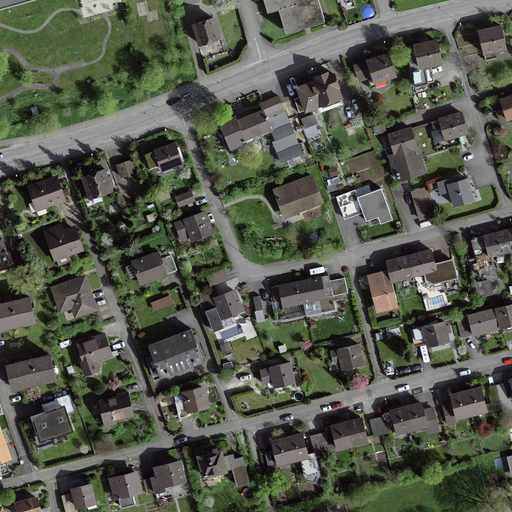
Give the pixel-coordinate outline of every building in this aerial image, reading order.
[(0,0),(0,8),(29,0),(0,0)] [(266,0),(271,12),(279,9),(285,30),(306,23),(324,18),(318,0),(266,0)] [(208,42),(219,38),(213,19),(205,22),(204,18),(202,19),(200,20),(201,23),(192,26),(199,45),(200,45),(203,46),(206,45),(208,42)] [(492,29),(492,28),(485,30),(485,31),(478,32),(484,61),(507,56),(500,28),(492,29)] [(413,84),(414,86),(426,84),(422,66),(441,62),(436,42),(428,44),(428,42),(421,44),(421,45),(405,49),(410,69),(407,71),(410,84),(413,84)] [(374,83),(395,75),(388,55),(380,58),(380,57),(373,59),(374,60),(354,67),(358,80),(367,77),(366,74),(370,73),(374,83)] [(338,87),(334,78),(333,75),(328,77),(326,74),(315,78),(316,81),(297,88),(300,97),(305,111),(340,98),(336,87),(338,87)] [(511,117),(511,97),(511,95),(505,96),(506,99),(499,101),(502,110),(497,112),(499,120),(505,118),(506,120),(511,117)] [(280,163),(301,154),(278,97),(263,103),(266,110),(252,116),(250,111),(219,123),(229,148),(246,141),(245,139),(251,136),(252,139),(270,131),(274,141),(271,143),(280,163)] [(293,99),(298,113),(305,111),(300,97),(293,99)] [(466,133),(467,132),(461,114),(454,116),(454,113),(448,115),(449,118),(404,131),(403,129),(397,130),(398,133),(388,136),(388,137),(383,138),(385,146),(390,144),(391,147),(387,148),(397,181),(423,173),(418,155),(422,153),(423,157),(460,145),(457,135),(466,133)] [(382,125),(373,128),(375,134),(384,131),(382,125)] [(155,154),(150,155),(149,153),(144,155),(147,163),(157,159),(161,170),(181,163),(174,144),(154,151),(155,154)] [(116,166),(120,178),(135,173),(130,161),(116,166)] [(89,197),(110,190),(103,170),(82,177),(89,197)] [(274,190),(283,215),(284,215),(280,206),(293,201),(297,210),(296,210),(296,211),(320,201),(311,177),(275,191),(274,190)] [(41,200),(43,206),(62,200),(54,179),(30,188),(35,202),(41,200)] [(452,180),(441,184),(444,192),(449,190),(454,206),(472,200),(466,180),(453,183),(452,180)] [(435,216),(427,188),(412,192),(420,220),(435,216)] [(166,189),(155,193),(159,202),(169,198),(166,189)] [(389,213),(381,189),(357,198),(362,212),(365,222),(389,213)] [(354,191),(336,197),(344,219),(362,212),(357,198),(354,191)] [(178,207),(194,201),(190,192),(175,198),(178,207)] [(180,237),(189,233),(192,240),(211,232),(203,213),(175,224),(180,237)] [(55,258),(80,249),(73,229),(48,238),(55,258)] [(498,292),(489,256),(510,250),(511,249),(511,229),(506,231),(495,234),(483,237),(470,241),(475,260),(476,263),(470,264),(479,297),(498,292)] [(8,253),(6,254),(0,239),(0,238),(0,266),(11,263),(8,253)] [(396,302),(391,281),(413,275),(428,272),(431,283),(442,280),(444,291),(460,287),(457,276),(453,259),(434,264),(431,251),(421,253),(408,257),(397,259),(386,262),(388,271),(369,276),(372,288),(377,308),(396,302)] [(170,256),(160,260),(157,253),(139,260),(140,261),(133,264),(140,284),(176,271),(170,256)] [(211,270),(213,277),(224,272),(222,266),(211,270)] [(310,280),(299,282),(271,288),(273,297),(276,311),(272,312),(275,322),(306,316),(335,310),(332,296),(347,293),(344,278),(329,281),(328,276),(310,280)] [(76,305),(79,314),(94,309),(83,278),(53,289),(60,310),(76,305)] [(204,311),(212,332),(223,328),(219,319),(241,310),(233,291),(217,298),(213,288),(198,294),(202,303),(205,302),(208,310),(204,311)] [(169,296),(151,303),(154,311),(172,304),(169,296)] [(259,296),(252,298),(255,312),(262,310),(259,296)] [(0,327),(34,320),(28,298),(0,304),(0,327)] [(511,304),(496,309),(455,319),(460,338),(496,329),(501,328),(511,324),(511,304)] [(410,331),(413,345),(426,341),(428,346),(448,341),(446,333),(449,333),(448,327),(444,328),(443,322),(410,331)] [(201,359),(190,330),(148,346),(152,357),(145,359),(152,378),(201,359)] [(93,361),(111,354),(104,337),(96,341),(95,338),(94,338),(94,339),(77,345),(83,364),(82,365),(85,374),(96,370),(93,361)] [(225,345),(221,347),(223,354),(230,352),(228,345),(225,345)] [(329,352),(332,363),(340,361),(342,370),(363,365),(358,345),(329,352)] [(119,354),(123,365),(130,362),(128,357),(126,353),(122,351),(118,351),(119,354)] [(11,388),(54,377),(49,355),(6,366),(11,388)] [(289,363),(259,371),(261,378),(268,377),(269,382),(272,381),(274,388),(294,382),(289,363)] [(501,406),(508,404),(503,386),(496,387),(488,389),(492,404),(499,402),(501,406)] [(178,414),(188,412),(189,416),(190,416),(189,410),(206,405),(202,389),(173,396),(179,418),(178,414)] [(471,413),(486,409),(480,389),(469,392),(465,393),(463,393),(450,397),(452,404),(442,407),(445,421),(456,418),(455,417),(471,413)] [(114,419),(132,415),(127,396),(118,399),(117,395),(117,397),(98,402),(104,426),(110,425),(115,423),(114,419)] [(423,412),(421,404),(410,407),(406,408),(403,409),(390,412),(396,433),(411,429),(426,425),(427,427),(437,425),(432,409),(423,412)] [(48,417),(48,419),(40,421),(41,427),(65,421),(63,413),(48,417)] [(344,424),(331,427),(336,448),(351,444),(366,440),(361,419),(350,422),(346,423),(344,424)] [(381,419),(377,420),(374,421),(370,422),(374,437),(381,435),(388,433),(384,419),(381,419)] [(1,434),(0,434),(0,461),(10,458),(9,457),(6,449),(4,445),(1,434)] [(325,434),(318,436),(310,438),(313,450),(316,452),(321,451),(329,449),(325,434)] [(284,440),(271,443),(277,463),(292,460),(300,458),(303,473),(317,469),(313,453),(307,455),(302,435),(290,438),(286,439),(284,440)] [(241,457),(233,460),(232,455),(221,457),(220,451),(217,452),(216,449),(212,450),(212,453),(198,457),(203,476),(206,475),(207,478),(223,474),(222,471),(232,468),(236,486),(248,483),(241,457)] [(268,468),(275,466),(271,451),(264,453),(268,468)] [(163,485),(183,480),(178,462),(155,468),(157,476),(150,478),(154,492),(164,490),(163,485)] [(131,493),(139,491),(134,473),(110,479),(110,480),(114,479),(118,496),(114,497),(114,498),(117,497),(120,508),(134,504),(131,493)] [(154,492),(150,478),(143,480),(147,494),(154,492)] [(94,502),(89,485),(72,489),(76,507),(94,502)] [(38,510),(35,498),(15,503),(17,511),(46,511),(46,508),(38,510)]
